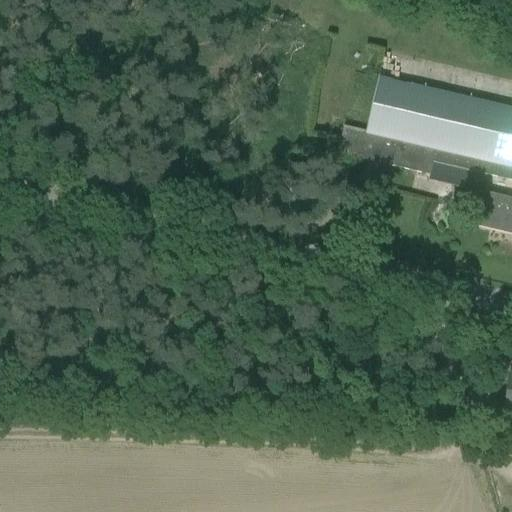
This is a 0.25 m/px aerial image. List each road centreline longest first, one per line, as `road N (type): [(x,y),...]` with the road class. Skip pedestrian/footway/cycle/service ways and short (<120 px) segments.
road 1 (track): [(426,289),(469,442),(456,459),(427,466),(226,447),(0,442)]
road 2 (unclassified): [(511,308),(0,186)]
